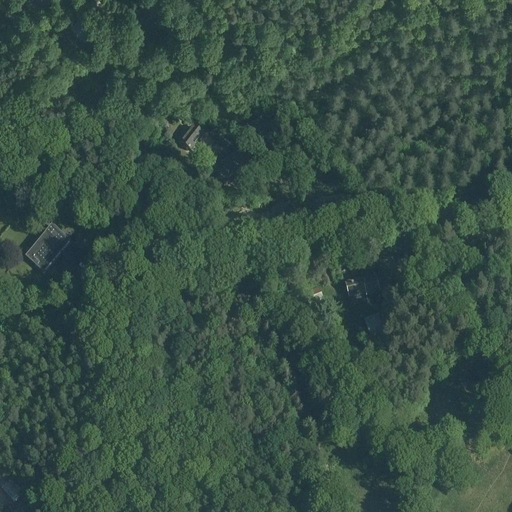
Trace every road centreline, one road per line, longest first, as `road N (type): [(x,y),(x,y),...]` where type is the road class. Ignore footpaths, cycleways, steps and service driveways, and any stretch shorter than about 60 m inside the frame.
road 1 (track): [(396,241),(0,321)]
road 2 (track): [(274,84),(364,23),(470,0)]
road 3 (track): [(374,209),(274,84)]
road 4 (track): [(511,368),(420,272)]
